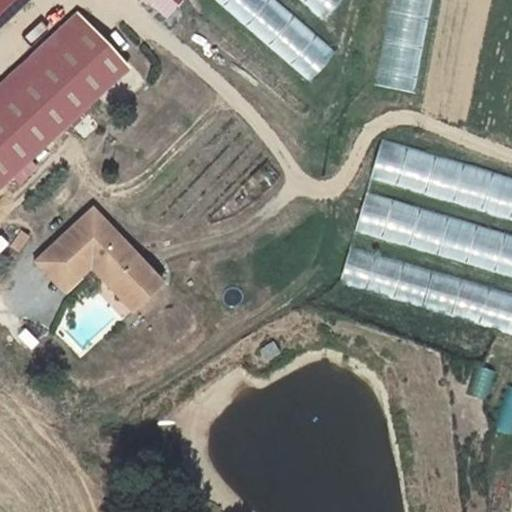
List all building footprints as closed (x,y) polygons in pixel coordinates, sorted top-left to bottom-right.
[(0,0),(0,24),(28,0),(0,0)] [(277,0),(214,0),(309,81),(336,50),(277,0)] [(298,0),(322,20),(339,0),(298,0)] [(75,15),(0,85),(0,185),(125,68),(75,15)] [(511,176),(381,142),(376,160),(392,164),(386,185),(511,219),(511,176)] [(353,238),(511,273),(511,231),(363,197),(353,238)] [(93,209),(46,249),(72,280),(89,266),(92,263),(96,268),(93,271),(118,301),(149,275),(93,209)] [(72,280),(46,249),(34,260),(60,290),(72,280)] [(511,331),(511,292),(348,249),(338,285),(511,331)] [(159,287),(149,275),(118,301),(128,313),(159,287)] [(511,387),(505,386),(496,430),(511,433),(511,387)]
